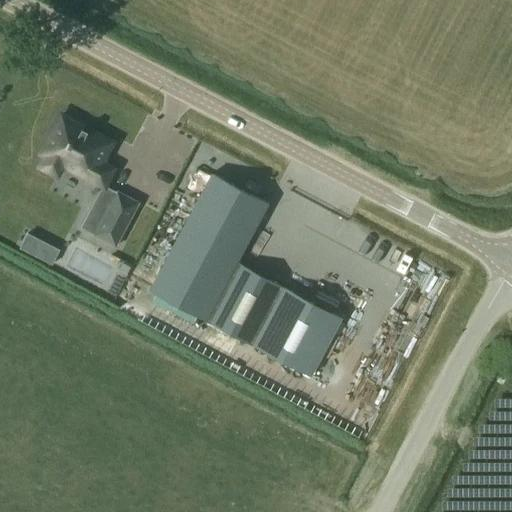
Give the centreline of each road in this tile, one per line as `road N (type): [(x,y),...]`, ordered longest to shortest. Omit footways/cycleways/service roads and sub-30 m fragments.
road 1 (tertiary): [(511,262),(7,0)]
road 2 (unclassified): [(381,511),(511,262)]
